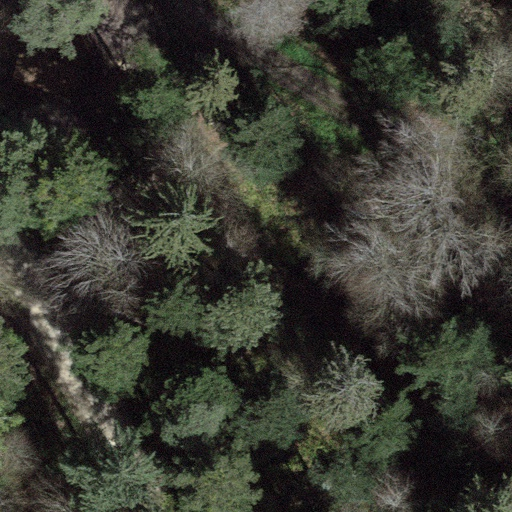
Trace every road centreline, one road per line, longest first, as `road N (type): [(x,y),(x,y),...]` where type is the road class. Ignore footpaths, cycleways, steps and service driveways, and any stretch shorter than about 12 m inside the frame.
road 1 (track): [(511,215),(179,0)]
road 2 (unclassified): [(147,511),(0,237)]
